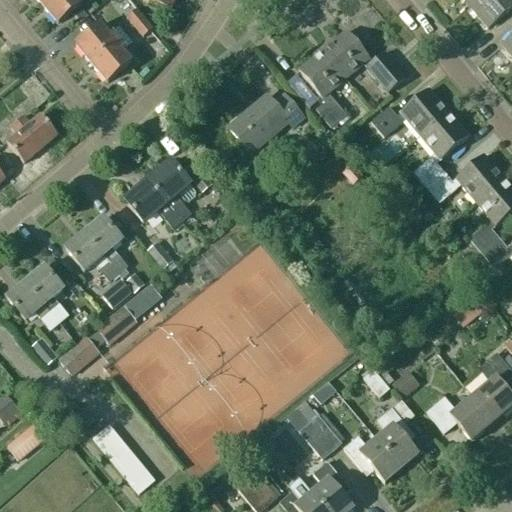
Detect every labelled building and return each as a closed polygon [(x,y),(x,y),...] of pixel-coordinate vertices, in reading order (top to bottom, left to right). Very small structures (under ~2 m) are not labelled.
[(49,0),(41,7),(57,26),(81,5),(76,0),(49,0)] [(511,0),(478,0),(471,6),(480,17),(477,20),(487,31),(511,9),(511,0)] [(126,19),(134,29),(144,21),(135,11),(126,19)] [(142,39),(152,31),(144,21),(134,29),(142,39)] [(90,66),(117,44),(110,36),(108,38),(99,27),(75,48),(90,66)] [(321,54),(345,82),(362,67),(378,86),(386,95),(405,80),(396,71),(384,56),(372,66),(345,34),(321,54)] [(511,38),(501,48),(510,59),(511,57),(511,38)] [(123,51),(117,44),(90,66),(106,85),(130,64),(121,53),(123,51)] [(327,97),(345,82),(321,54),(297,73),(324,105),(315,113),(330,131),(346,118),(327,97)] [(145,70),(139,77),(142,80),(149,73),(145,70)] [(405,123),(419,140),(447,116),(427,93),(396,119),(388,110),(370,125),(383,141),(405,123)] [(291,129),(302,120),(282,97),(271,106),(266,99),(228,131),(249,156),(286,124),(291,129)] [(467,140),(447,116),(419,140),(434,158),(412,176),(425,191),(443,176),(436,166),(467,140)] [(49,121),(13,145),(26,164),(62,139),(49,121)] [(451,185),(443,176),(425,191),(438,206),(460,188),(474,206),(502,182),(483,158),(451,185)] [(145,184),(180,225),(190,217),(175,199),(178,197),(183,203),(188,204),(194,199),(194,195),(188,188),(189,187),(170,164),(145,184)] [(211,186),(193,165),(182,173),(200,195),(211,186)] [(350,165),(340,174),(351,187),(361,178),(350,165)] [(0,189),(9,182),(0,170),(0,189)] [(511,214),(511,193),(502,182),(474,206),(489,223),(468,242),(480,257),(499,242),(491,232),(511,214)] [(172,231),(180,225),(145,184),(123,203),(143,226),(157,214),(172,231)] [(83,236),(117,276),(126,269),(111,251),(121,243),(102,221),(83,236)] [(108,284),(117,276),(83,236),(64,251),(84,274),(93,266),(108,284)] [(511,245),(506,250),(499,242),(480,257),(493,272),(511,256),(511,245)] [(171,264),(155,245),(145,253),(161,272),(171,264)] [(225,245),(211,257),(224,271),(237,259),(225,245)] [(43,269),(24,285),(43,308),(50,316),(58,325),(74,345),(83,337),(67,318),(52,301),(62,292),(43,269)] [(142,287),(133,276),(124,284),(133,295),(142,287)] [(119,282),(101,298),(111,311),(130,295),(119,282)] [(73,284),(66,290),(73,298),(80,292),(73,284)] [(43,308),(24,285),(6,300),(25,323),(43,308)] [(477,298),(452,317),(462,329),(486,310),(477,298)] [(96,334),(87,342),(86,340),(58,363),(70,378),(79,371),(98,355),(94,351),(103,343),(107,348),(134,325),(121,308),(93,331),(96,334)] [(58,325),(50,316),(41,323),(49,333),(58,325)] [(511,340),(503,347),(511,358),(511,340)] [(56,360),(41,341),(31,350),(46,368),(56,360)] [(367,343),(359,350),(372,365),(380,357),(367,343)] [(471,399),(493,425),(511,409),(511,402),(500,388),(511,378),(511,376),(496,357),(478,372),(489,385),(471,399)] [(379,401),(388,393),(385,388),(377,379),(372,373),(362,381),(379,401)] [(384,373),(377,379),(385,388),(392,383),(384,373)] [(418,388),(406,374),(391,387),(402,401),(418,388)] [(0,423),(2,426),(18,413),(5,398),(0,401),(0,423)] [(470,444),(493,425),(471,399),(454,414),(443,401),(426,416),(443,437),(455,426),(470,444)] [(385,434),(375,442),(401,472),(417,458),(402,440),(409,434),(391,412),(376,424),(385,434)] [(317,419),(308,427),(331,455),(341,447),(317,419)] [(331,455),(308,427),(298,435),(321,463),(331,455)] [(100,451),(115,437),(108,428),(92,441),(100,451)] [(23,452),(39,438),(31,429),(15,443),(23,452)] [(115,437),(100,451),(107,460),(123,447),(115,437)] [(401,472),(375,442),(365,450),(357,440),(343,452),(361,474),(368,468),(384,486),(401,472)] [(123,447),(107,460),(115,469),(131,456),(123,447)] [(131,456),(115,469),(123,479),(139,466),(131,456)] [(139,466),(123,479),(131,489),(147,476),(139,466)] [(320,488),(310,496),(324,511),(352,511),(338,494),(345,488),(326,466),(312,478),(320,488)] [(253,473),(243,481),(266,508),(276,500),(269,492),(253,473)] [(147,476),(131,489),(137,497),(153,484),(147,476)] [(261,511),(266,508),(243,481),(233,489),(250,508),(252,511),(261,511)] [(152,511),(163,502),(156,492),(144,502),(152,511)] [(324,511),(310,496),(301,504),(292,494),(278,506),(283,511),(324,511)] [(222,511),(216,503),(210,508),(213,511),(222,511)]
